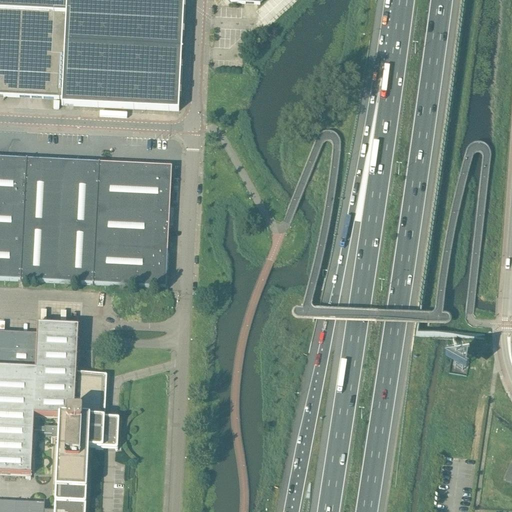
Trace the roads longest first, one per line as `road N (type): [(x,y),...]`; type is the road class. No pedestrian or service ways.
road 1 (motorway): [(365,511),(442,0)]
road 2 (motorway): [(388,79),(350,219),(295,511)]
road 3 (motorway): [(388,79),(328,511)]
road 4 (unclassified): [(192,128),(0,118)]
road 5 (unclassified): [(184,294),(192,128)]
road 6 (unclassified): [(192,128),(199,0)]
